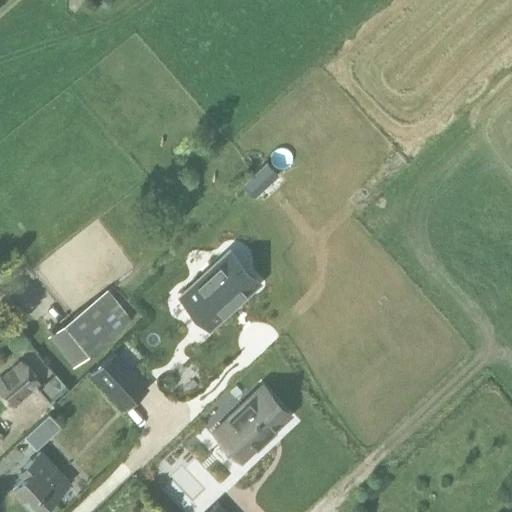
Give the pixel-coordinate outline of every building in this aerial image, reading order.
[(243,183),(254,195),(277,174),(274,170),(267,162),(250,177),(243,183)] [(229,252),(182,295),(209,325),(256,282),(229,252)] [(122,324),(99,294),(56,327),(79,357),(122,324)] [(90,372),(124,409),(147,387),(114,350),(90,372)] [(0,374),(0,391),(14,407),(41,383),(19,358),(0,374)] [(261,385),(215,429),(242,458),(289,414),(261,385)] [(49,412),(24,435),(35,448),(60,425),(49,412)] [(35,511),(68,481),(39,450),(25,463),(31,469),(12,486),(35,511)] [(229,511),(219,501),(208,511),(229,511)]
